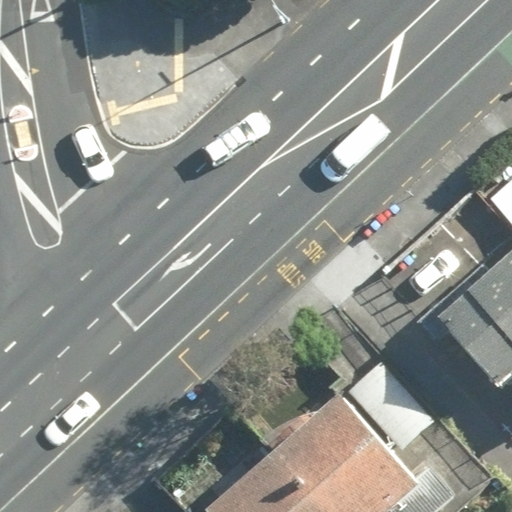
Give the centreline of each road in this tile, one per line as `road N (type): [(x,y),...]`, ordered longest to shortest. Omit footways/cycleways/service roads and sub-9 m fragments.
road 1 (primary): [(463,0),(102,334)]
road 2 (unknown): [(263,186),(511,451)]
road 3 (residential): [(18,0),(44,215),(102,334)]
road 4 (primary): [(102,334),(0,433)]
